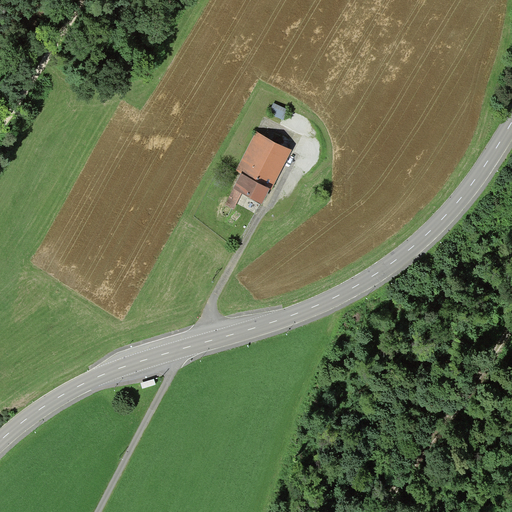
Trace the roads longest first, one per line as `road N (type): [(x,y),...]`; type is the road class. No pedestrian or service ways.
road 1 (tertiary): [(511,122),(450,213),(371,279),(299,314),(187,347)]
road 2 (tertiary): [(187,347),(78,386),(0,442)]
road 3 (residential): [(101,511),(187,347)]
road 4 (track): [(0,128),(81,0)]
